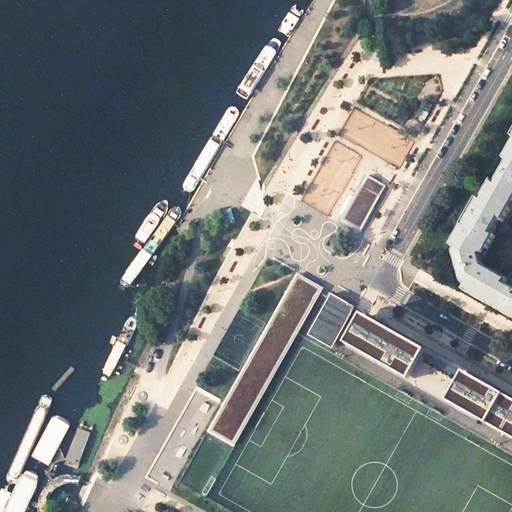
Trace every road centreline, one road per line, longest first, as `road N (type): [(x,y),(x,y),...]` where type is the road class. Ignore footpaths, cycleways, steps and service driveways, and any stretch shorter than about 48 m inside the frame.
road 1 (unclassified): [(511,48),(391,258),(385,286)]
road 2 (residential): [(385,286),(511,358)]
